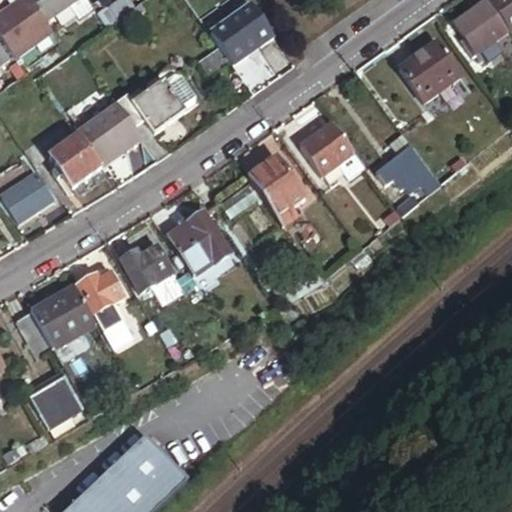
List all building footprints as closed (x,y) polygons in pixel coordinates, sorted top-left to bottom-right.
[(33,0),(29,3),(44,25),(68,9),(80,0),(33,0)] [(91,11),(82,0),(80,0),(68,9),(76,21),(91,11)] [(114,0),(104,0),(91,10),(97,19),(108,11),(118,5),(114,0)] [(116,24),(133,13),(124,0),(118,5),(108,11),(116,24)] [(511,41),(511,0),(504,0),(499,4),(490,10),(511,41)] [(0,43),(14,63),(52,36),(44,25),(29,3),(0,23),(0,43)] [(116,24),(121,32),(145,16),(140,8),(133,13),(116,24)] [(480,62),(511,41),(490,10),(459,32),(469,46),(480,62)] [(106,31),(116,24),(108,11),(97,19),(106,31)] [(271,69),(284,59),(270,39),(256,48),(271,69)] [(480,62),(469,46),(465,49),(476,65),(480,62)] [(0,74),(2,77),(13,69),(0,50),(0,74)] [(424,113),(462,86),(439,52),(401,80),(424,113)] [(230,70),(219,55),(198,70),(209,85),(230,70)] [(21,89),(29,84),(22,74),(14,79),(21,89)] [(145,97),(130,107),(134,113),(164,91),(174,84),(180,85),(175,76),(167,75),(146,89),(145,97)] [(196,107),(180,85),(174,84),(164,91),(184,120),(194,113),(196,107)] [(155,142),(185,121),(184,120),(164,91),(134,113),(146,129),(155,142)] [(136,136),(146,129),(134,113),(130,107),(126,101),(116,108),(117,110),(136,136)] [(72,133),(76,139),(117,110),(116,108),(113,104),(72,133)] [(101,174),(142,144),(136,136),(117,110),(76,139),(79,142),(101,174)] [(338,175),(355,162),(334,133),(303,156),(324,185),(338,175)] [(235,163),(248,180),(280,156),(267,138),(235,163)] [(70,196),(101,174),(79,142),(47,165),(70,196)] [(444,196),(406,144),(391,155),(399,167),(377,183),(386,196),(393,190),(403,204),(408,200),(412,206),(415,204),(423,198),(429,207),(444,196)] [(365,175),(355,162),(338,175),(347,188),(365,175)] [(278,226),(292,216),(307,205),(278,166),(250,188),(257,198),(265,208),(278,226)] [(463,167),(453,175),(459,183),(469,175),(463,167)] [(19,230),(52,208),(36,182),(23,191),(11,198),(2,204),(19,230)] [(11,198),(23,191),(19,184),(13,188),(11,184),(5,188),(11,198)] [(257,198),(241,208),(247,219),(265,208),(257,198)] [(403,227),(422,214),(415,204),(412,206),(396,217),(403,227)] [(223,219),(230,230),(247,219),(241,208),(223,219)] [(278,226),(285,235),(299,225),(292,216),(278,226)] [(194,287),(230,264),(204,224),(168,247),(178,263),(184,272),(194,287)] [(122,269),(141,302),(173,283),(157,256),(139,266),(136,261),(122,269)] [(179,275),(184,272),(178,263),(173,266),(179,275)] [(316,295),(325,289),(316,276),(308,281),(314,291),(316,295)] [(96,284),(99,287),(111,281),(108,277),(96,284)] [(95,322),(115,311),(124,305),(111,281),(99,287),(96,284),(79,294),(95,322)] [(302,299),(314,291),(308,281),(296,289),(302,299)] [(283,297),(291,309),(316,295),(314,291),(302,299),(296,289),(283,297)] [(54,360),(98,336),(76,298),(32,322),(54,360)] [(111,360),(135,346),(115,311),(95,322),(105,340),(101,342),(111,360)] [(38,369),(54,360),(32,322),(17,331),(38,369)] [(23,402),(26,406),(59,387),(57,383),(23,402)] [(66,429),(79,421),(59,387),(26,406),(45,440),(48,438),(52,445),(70,435),(66,429)] [(168,511),(191,491),(148,446),(77,511),(168,511)] [(19,456),(12,460),(17,468),(23,464),(19,456)] [(17,468),(12,460),(1,467),(5,475),(17,468)]
